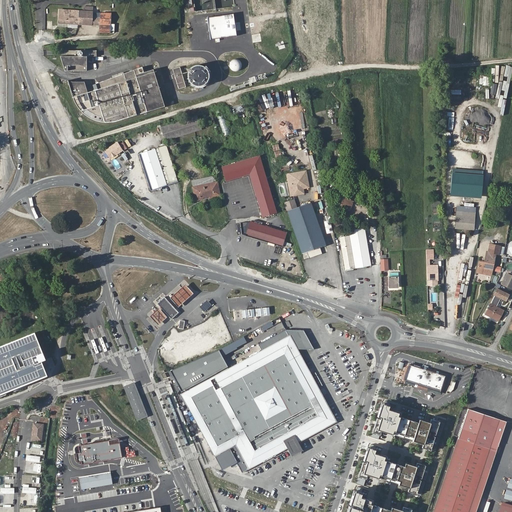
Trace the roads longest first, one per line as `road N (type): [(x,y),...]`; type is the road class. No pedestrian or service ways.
road 1 (track): [(61,150),(282,83),(302,61),(422,68),(511,61)]
road 2 (primary): [(379,320),(198,261),(114,209)]
road 3 (primary): [(104,258),(254,287),(336,315),(370,336)]
road 4 (tertiary): [(202,511),(106,275)]
road 5 (tertiary): [(106,275),(114,317),(195,511)]
road 6 (secondary): [(88,184),(41,114),(10,0)]
road 7 (secondary): [(8,45),(19,170),(0,202)]
road 8 (residential): [(380,368),(333,511)]
road 9 (secondary): [(8,45),(29,119),(29,189)]
